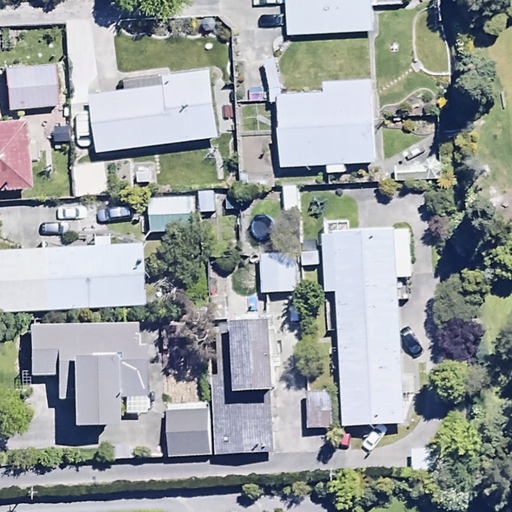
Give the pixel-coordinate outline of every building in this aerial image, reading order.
[(401,9),(400,0),(283,0),(285,41),(372,37),(371,10),(401,9)] [(0,34),(0,53),(22,53),(22,34),(0,34)] [(0,73),(4,116),(57,111),(53,68),(0,73)] [(208,78),(161,83),(160,76),(121,81),(123,97),(88,102),(95,160),(216,146),(208,78)] [(320,99),(274,102),(278,176),(326,173),(326,179),(342,178),(342,173),(377,171),(373,85),(319,88),(320,99)] [(0,129),(0,198),(25,197),(21,128),(0,129)] [(312,192),(281,193),(282,217),(313,216),(312,192)] [(189,200),(148,202),(149,240),(190,238),(189,200)] [(322,298),(334,298),(339,434),(402,432),(396,284),(410,283),(408,236),(349,238),(349,227),(323,228),(324,241),(320,241),(322,298)] [(91,243),(92,252),(0,256),(0,318),(140,311),(137,249),(106,251),(106,243),(91,243)] [(296,261),(259,261),(260,299),(297,299),(296,261)] [(202,318),(201,286),(186,286),(187,303),(181,303),(181,318),(202,318)] [(216,383),(209,383),(211,410),(213,460),(213,462),(272,459),(269,401),(274,401),(270,322),(213,325),(216,383)] [(135,328),(26,330),(27,380),(53,380),(53,408),(67,408),(67,434),(112,433),(111,403),(121,403),(121,418),(143,417),(142,354),(135,354),(135,328)] [(330,396),(306,396),(306,433),(329,433),(330,396)] [(213,460),(211,410),(164,412),(166,462),(213,460)] [(411,455),(411,479),(441,479),(441,455),(411,455)]
